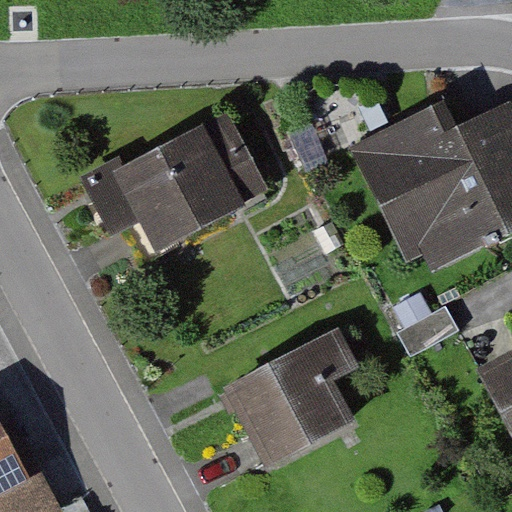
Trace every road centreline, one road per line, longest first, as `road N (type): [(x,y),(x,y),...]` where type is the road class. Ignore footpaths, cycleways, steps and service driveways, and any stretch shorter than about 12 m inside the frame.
road 1 (residential): [(511,32),(0,77)]
road 2 (residential): [(153,511),(0,220)]
